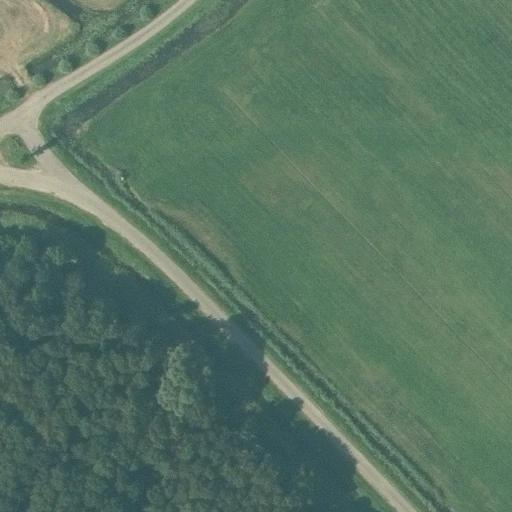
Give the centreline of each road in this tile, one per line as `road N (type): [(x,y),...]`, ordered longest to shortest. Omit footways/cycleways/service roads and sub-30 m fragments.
road 1 (unclassified): [(406,511),(156,256),(78,194)]
road 2 (unclassified): [(17,116),(188,0)]
